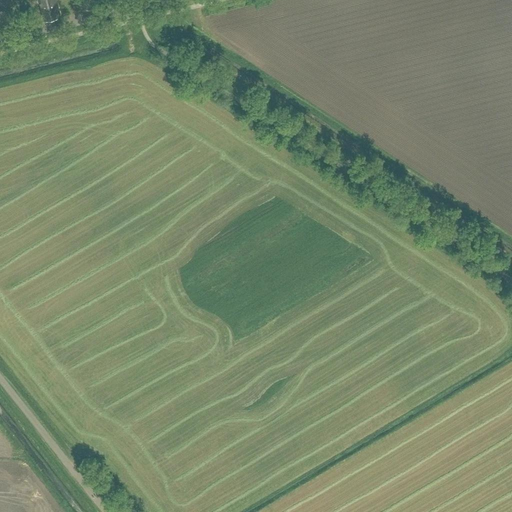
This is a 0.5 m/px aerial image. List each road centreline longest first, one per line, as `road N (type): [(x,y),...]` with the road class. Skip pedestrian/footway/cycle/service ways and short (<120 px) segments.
road 1 (unclassified): [(106,511),(0,377)]
road 2 (tertiary): [(158,0),(0,39)]
